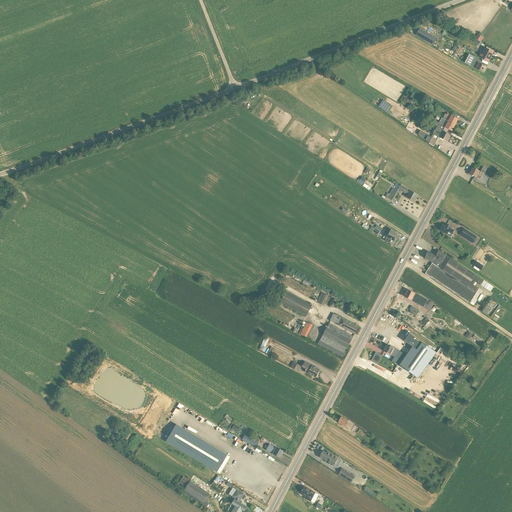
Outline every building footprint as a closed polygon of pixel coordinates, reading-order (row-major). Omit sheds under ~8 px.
[(433,36),(420,29),(416,35),(429,43),(433,36)] [(453,55),(459,58),(462,50),(457,47),(453,55)] [(479,57),(481,58),(489,62),(493,52),(485,49),(483,53),(481,52),(479,57)] [(479,62),(477,61),(479,57),(474,55),(472,59),(475,60),(472,67),(483,73),(483,72),(484,71),(485,70),(485,69),(486,66),(483,65),(484,64),(479,62)] [(378,107),(380,108),(390,116),(393,112),(390,110),(393,107),(388,104),(383,100),(378,107)] [(437,104),(435,107),(442,112),(445,109),(437,104)] [(445,113),(443,118),(445,119),(448,121),(455,125),(458,119),(452,115),(451,115),(448,113),(447,114),(445,113)] [(445,119),(443,118),(441,118),(439,123),(432,118),(430,122),(437,127),(440,128),(442,125),(452,131),(455,125),(448,121),(445,119)] [(440,128),(437,127),(436,130),(435,130),(434,130),(433,133),(433,134),(431,137),(428,135),(425,140),(433,146),(437,140),(438,136),(440,138),(447,141),(450,135),(444,132),(444,131),(440,128)] [(473,168),(472,168),(470,171),(471,172),(469,175),(472,176),(473,175),(476,177),(477,177),(480,179),(484,173),(473,167),(473,168)] [(392,201),(398,190),(401,192),(401,191),(409,195),(407,198),(415,202),(418,195),(400,185),(398,190),(393,188),(393,190),(392,189),(390,194),(387,193),(385,197),(392,201)] [(440,230),(447,234),(448,232),(452,234),(453,233),(454,233),(455,232),(454,231),(454,230),(450,228),(451,227),(447,224),(446,226),(443,225),(440,230)] [(390,243),(392,239),(394,240),(396,234),(394,233),(394,232),(390,230),(389,232),(387,231),(384,236),(387,237),(385,242),(390,243)] [(469,232),(465,238),(472,243),(475,238),(476,237),(469,232)] [(426,274),(469,303),(473,306),(475,304),(483,291),(475,286),(477,283),(490,292),(494,287),(490,285),(491,284),(490,284),(484,280),(484,281),(439,250),(436,255),(429,252),(425,259),(432,263),(431,263),(433,264),(426,274)] [(476,264),(473,263),(471,267),(481,271),(483,265),(477,262),(476,264)] [(430,311),(434,303),(431,301),(431,302),(427,300),(415,294),(408,290),(405,297),(411,300),(430,311)] [(286,291),(280,302),(307,316),(312,306),(286,291)] [(322,293),(317,302),(323,305),(327,296),(322,293)] [(481,311),(490,317),(499,305),(491,298),(481,311)] [(410,310),(417,314),(419,311),(412,306),(410,310)] [(359,327),(346,320),(334,314),(330,321),(355,334),(359,327)] [(426,318),(421,323),(425,326),(430,321),(426,318)] [(307,322),(300,335),(308,339),(315,326),(307,322)] [(329,324),(318,344),(343,357),(348,348),(354,337),(329,324)] [(423,341),(410,332),(404,341),(413,346),(400,365),(419,378),(437,352),(423,342),(423,341)] [(473,334),(472,336),(479,342),(481,339),(473,334)] [(396,358),(399,351),(387,345),(384,351),(396,358)] [(378,363),(381,355),(374,352),(370,360),(378,363)] [(294,362),(291,367),(291,368),(298,372),(301,366),(294,362)] [(316,377),(320,370),(305,362),(303,366),(307,368),(305,372),(316,377)] [(349,421),(341,417),(338,423),(342,425),(345,427),(346,427),(352,430),(355,425),(355,424),(349,420),(349,421)] [(165,441),(217,472),(227,455),(176,424),(165,441)] [(362,443),(365,438),(356,433),(353,437),(362,443)] [(249,439),(247,442),(255,447),(258,443),(249,439)] [(269,444),(266,450),(272,454),(279,457),(283,451),(276,447),(276,448),(269,444)] [(327,453),(323,451),(320,457),(329,462),(328,463),(334,466),(338,458),(327,452),(327,453)] [(355,477),(342,469),(339,475),(351,483),(355,477)] [(190,480),(190,481),(183,476),(177,485),(184,490),(181,493),(193,501),(195,500),(206,507),(209,504),(205,501),(210,494),(190,480)] [(365,486),(362,489),(371,495),(373,491),(365,486)] [(315,498),(312,496),(312,495),(314,492),(310,490),(304,487),(301,493),(307,497),(307,496),(310,498),(309,500),(312,503),(315,498)] [(234,499),(238,502),(239,501),(243,494),(237,490),(232,497),(235,498),(234,499)] [(243,511),(246,507),(238,502),(234,499),(231,503),(235,506),(231,511),(243,511)] [(306,500),(303,505),(313,511),(315,511),(318,508),(306,500)]
